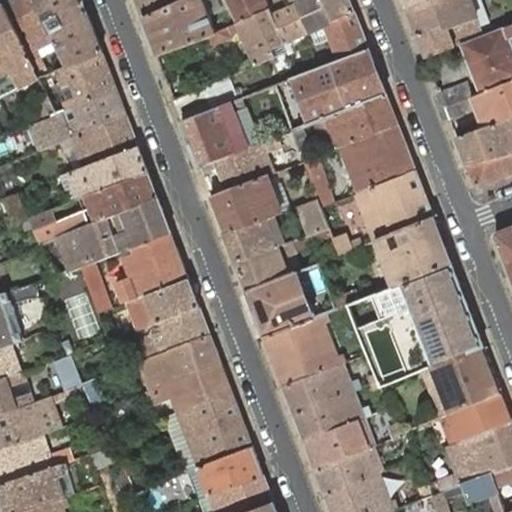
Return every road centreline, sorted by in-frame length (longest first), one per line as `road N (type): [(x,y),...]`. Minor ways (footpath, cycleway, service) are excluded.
road 1 (residential): [(111,0),(309,511)]
road 2 (residential): [(466,222),(382,0)]
road 3 (residential): [(511,343),(466,222)]
